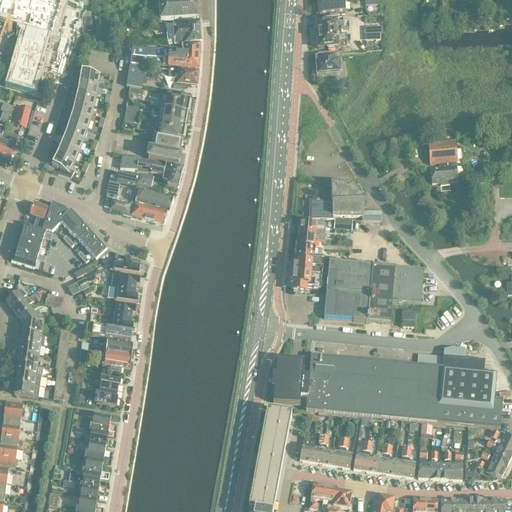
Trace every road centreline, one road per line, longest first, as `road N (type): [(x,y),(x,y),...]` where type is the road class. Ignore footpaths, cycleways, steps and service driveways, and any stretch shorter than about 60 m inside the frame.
road 1 (primary): [(258,330),(289,0)]
road 2 (residential): [(116,511),(163,250)]
road 3 (residential): [(204,0),(202,95),(182,203),(163,250)]
road 4 (residential): [(474,317),(336,136)]
road 5 (residential): [(258,330),(431,347),(474,317)]
road 6 (primary): [(224,511),(258,330)]
road 7 (residential): [(92,215),(124,53)]
road 8 (residential): [(28,186),(72,40)]
road 9 (residential): [(364,489),(511,494)]
